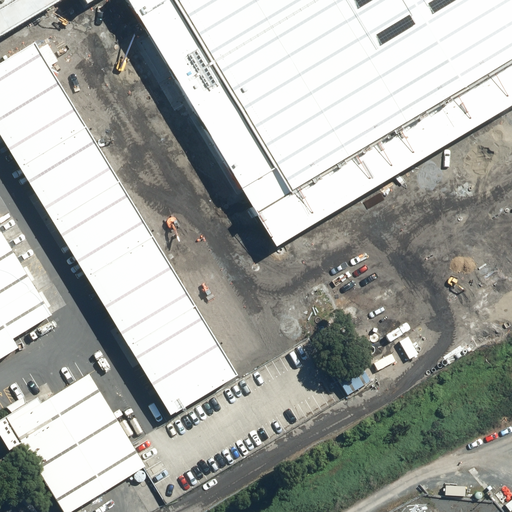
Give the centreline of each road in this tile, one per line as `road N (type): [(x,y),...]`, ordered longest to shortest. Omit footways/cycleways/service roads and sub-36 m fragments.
road 1 (unknown): [(357,511),(511,434)]
road 2 (unknown): [(511,130),(397,176)]
